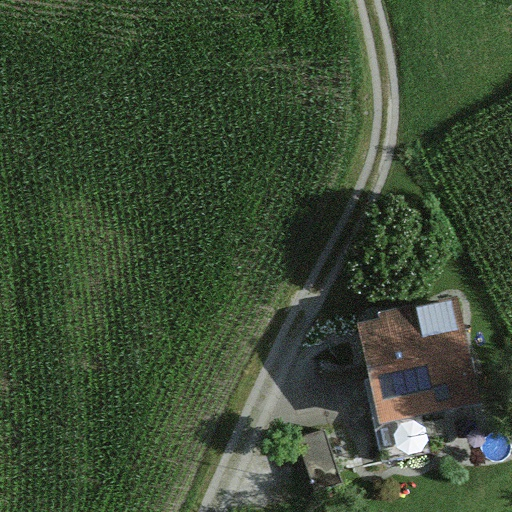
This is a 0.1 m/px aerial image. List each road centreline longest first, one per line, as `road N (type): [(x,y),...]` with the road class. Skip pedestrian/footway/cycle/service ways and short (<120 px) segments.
road 1 (track): [(220,511),(274,382),(374,188),(391,132)]
road 2 (track): [(391,132),(389,70),(371,0)]
